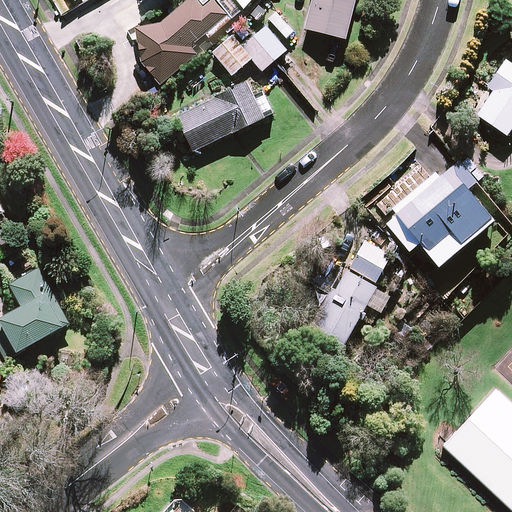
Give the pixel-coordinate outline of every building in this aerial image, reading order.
[(238,7),(231,0),(177,0),(140,32),(139,46),(148,57),(145,60),(162,80),(211,37),(208,33),(238,7)] [(352,0),(311,0),(306,23),(344,33),(352,0)] [(251,33),(242,22),(211,47),(231,71),(250,56),(260,67),(285,46),(265,22),(251,33)] [(511,58),(511,60),(504,55),(486,82),(492,86),(476,110),(505,130),(511,120),(511,58)] [(253,95),(244,78),(176,114),(194,148),(272,107),(263,90),(253,95)] [(481,171),(463,151),(394,211),(438,261),(495,212),(468,182),(481,171)] [(391,254),(364,238),(311,325),(343,345),(368,304),(381,312),(391,294),(373,283),(391,254)] [(70,313),(39,261),(9,279),(21,299),(0,311),(0,346),(4,352),(70,313)] [(511,511),(511,405),(494,389),(439,449),(509,511),(511,511)] [(187,511),(175,502),(166,511),(187,511)]
